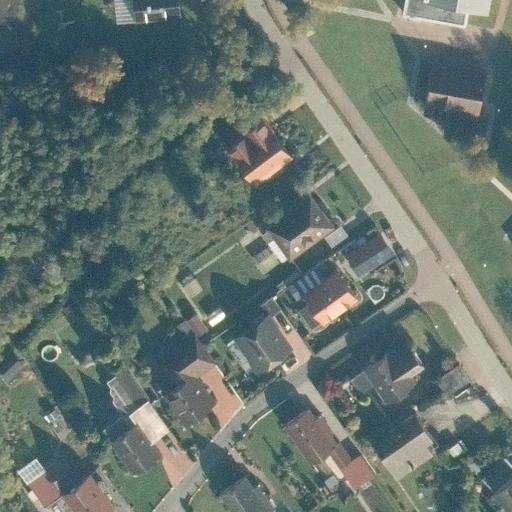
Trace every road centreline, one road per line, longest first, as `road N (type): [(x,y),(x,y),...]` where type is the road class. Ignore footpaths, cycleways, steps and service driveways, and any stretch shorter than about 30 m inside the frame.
road 1 (residential): [(0,296),(72,201),(286,47)]
road 2 (residential): [(443,287),(292,381),(171,510)]
road 3 (residential): [(286,47),(443,287)]
road 4 (residential): [(443,287),(511,390)]
